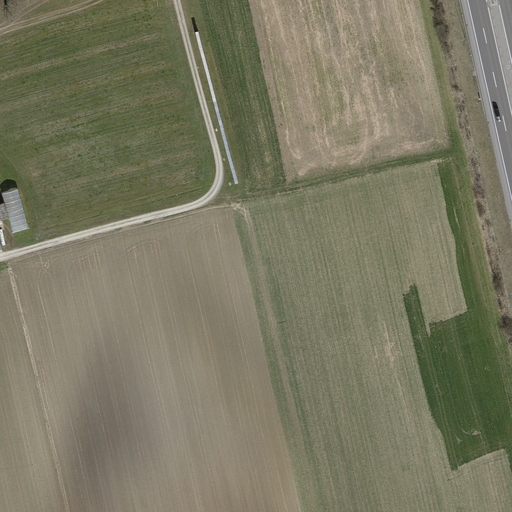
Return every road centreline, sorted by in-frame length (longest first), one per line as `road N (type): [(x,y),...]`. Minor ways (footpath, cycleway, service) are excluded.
road 1 (track): [(177,0),(220,175),(215,192),(0,258)]
road 2 (motorway): [(477,0),(511,155)]
